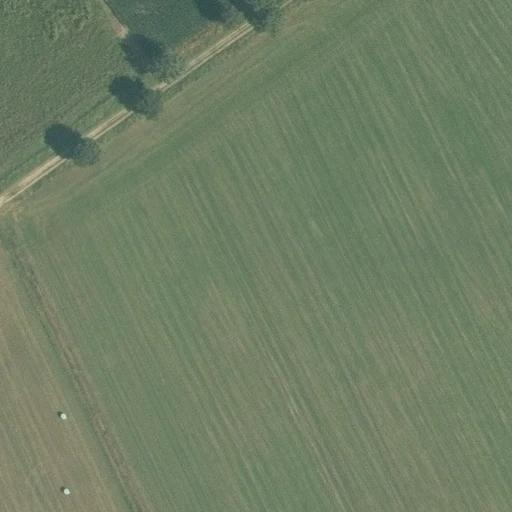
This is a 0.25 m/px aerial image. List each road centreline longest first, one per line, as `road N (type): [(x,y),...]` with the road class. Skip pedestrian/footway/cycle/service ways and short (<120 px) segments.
road 1 (track): [(283,0),(0,203)]
road 2 (track): [(0,224),(139,511)]
